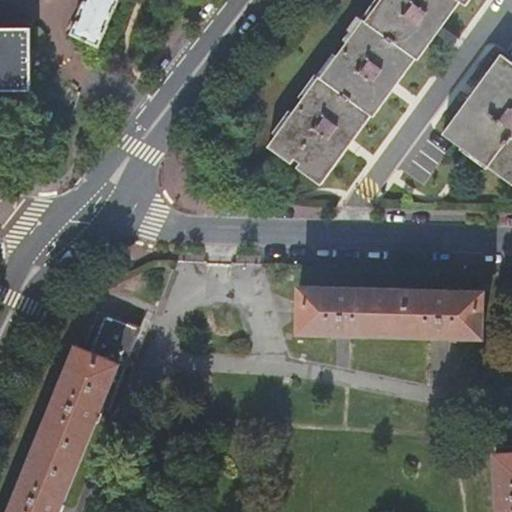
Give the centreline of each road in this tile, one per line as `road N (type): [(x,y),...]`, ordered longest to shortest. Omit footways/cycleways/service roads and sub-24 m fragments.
road 1 (unclassified): [(79,220),(511,241)]
road 2 (secondary): [(79,220),(251,0)]
road 3 (secondary): [(0,336),(79,220)]
